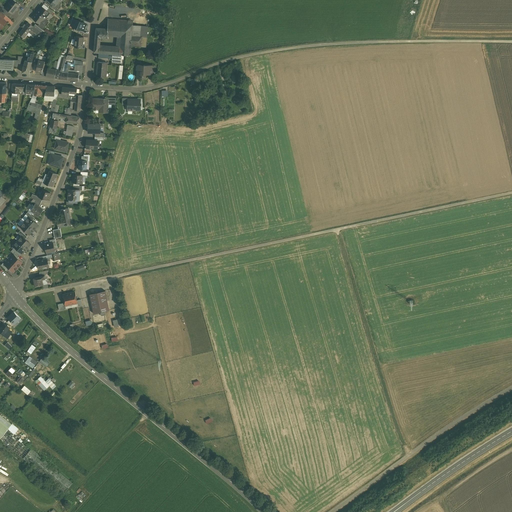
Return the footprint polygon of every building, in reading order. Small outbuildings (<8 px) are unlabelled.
[(12,0),(11,0),(5,8),(8,10),(13,14),(20,5),(12,0)] [(58,0),(54,5),(47,0),(46,0),(45,2),(56,10),(58,10),(61,6),(60,5),(60,4),(61,3),(61,2),(60,1),(59,1),(58,0)] [(5,8),(2,5),(0,7),(0,11),(4,15),(8,10),(5,8)] [(47,10),(42,6),(39,9),(36,12),(40,15),(44,19),(47,15),(47,16),(50,13),(47,10)] [(44,19),(40,15),(36,12),(32,18),(39,23),(43,26),(46,23),(43,21),(45,19),(44,19)] [(81,22),(74,19),(71,26),(75,28),(80,30),(83,31),(85,24),(81,22)] [(28,23),(19,34),(24,38),(28,32),(35,37),(39,32),(37,31),(33,27),(33,26),(28,23)] [(121,25),(108,24),(107,29),(108,29),(108,34),(120,35),(121,25)] [(128,25),(121,25),(120,35),(119,49),(119,55),(130,55),(131,46),(131,35),(132,25),(128,25)] [(148,27),(132,25),(131,35),(142,36),(142,37),(146,38),(148,27)] [(107,29),(96,28),(95,41),(99,42),(100,38),(107,38),(108,34),(108,29),(107,29)] [(142,36),(131,35),(131,46),(141,47),(142,37),(142,36)] [(83,41),(76,40),(75,39),(74,47),(84,49),(84,45),(82,45),(83,41)] [(116,48),(99,47),(99,42),(95,41),(94,53),(99,53),(105,54),(109,54),(113,54),(119,55),(119,49),(117,48),(116,48)] [(14,60),(0,59),(0,68),(3,68),(8,69),(8,70),(13,70),(13,66),(14,60)] [(37,65),(36,71),(42,73),(43,68),(45,62),(38,60),(37,65)] [(27,61),(25,61),(22,72),(29,74),(30,70),(32,62),(27,61)] [(107,63),(98,62),(96,76),(106,77),(106,72),(107,63)] [(144,65),(143,66),(140,66),(140,71),(138,71),(137,78),(142,78),(143,79),(145,78),(145,74),(148,74),(148,67),(148,65),(144,65)] [(48,69),(46,76),(54,78),(56,70),(54,70),(48,69)] [(79,74),(68,73),(68,80),(78,81),(78,79),(79,74)] [(27,84),(13,83),(12,89),(12,96),(18,97),(19,88),(23,88),(23,90),(26,90),(27,84)] [(35,85),(27,84),(26,90),(26,93),(33,94),(35,85)] [(47,86),(35,85),(33,94),(33,96),(32,97),(36,98),(37,95),(40,96),(41,90),(46,91),(47,86)] [(55,87),(47,86),(46,91),(45,95),(51,95),(54,95),(55,87)] [(70,88),(62,87),(62,94),(65,94),(68,95),(69,95),(69,93),(70,88)] [(76,97),(74,97),(70,96),(69,99),(71,99),(71,102),(76,102),(75,110),(80,111),(82,95),(77,95),(76,97)] [(103,99),(94,99),(93,109),(99,109),(99,112),(108,112),(108,104),(108,100),(103,100),(103,99)] [(128,99),(128,104),(128,110),(140,110),(140,101),(135,100),(135,99),(128,99)] [(42,106),(30,101),(27,108),(27,110),(34,112),(36,107),(39,108),(41,109),(42,106)] [(79,117),(72,116),(71,122),(74,123),(74,124),(77,125),(78,123),(79,124),(79,117)] [(100,125),(88,125),(88,134),(95,134),(100,134),(100,133),(100,125)] [(60,141),(57,140),(55,149),(66,152),(69,143),(60,141)] [(98,141),(87,140),(86,148),(98,149),(98,141)] [(49,164),(61,166),(63,157),(54,155),(51,155),(49,164)] [(48,175),(44,183),(52,187),(54,182),(53,182),(56,175),(49,172),(48,175)] [(80,175),(73,174),(72,182),(76,182),(76,183),(82,183),(82,175),(80,175)] [(73,189),(69,189),(69,190),(68,199),(79,200),(79,190),(73,189)] [(40,197),(42,198),(47,200),(50,193),(43,190),(40,197)] [(19,204),(21,202),(25,197),(22,194),(20,193),(15,200),(16,202),(16,201),(19,204)] [(40,197),(32,194),(31,197),(33,199),(33,198),(36,200),(40,203),(42,198),(40,197)] [(35,204),(33,206),(32,205),(29,209),(31,211),(35,213),(34,214),(38,216),(38,215),(39,216),(43,209),(41,208),(41,207),(39,206),(35,204)] [(64,209),(60,210),(62,219),(57,220),(58,226),(70,224),(69,218),(70,218),(68,208),(64,209)] [(34,218),(28,212),(26,214),(29,217),(33,220),(34,218)] [(33,220),(29,217),(25,222),(34,230),(36,228),(36,227),(38,225),(33,220)] [(25,222),(20,227),(29,234),(32,232),(34,230),(25,222)] [(60,229),(53,230),(55,238),(62,236),(60,229)] [(27,236),(20,230),(18,233),(21,236),(22,236),(25,238),(27,236)] [(25,238),(22,236),(21,236),(17,241),(27,249),(29,246),(28,246),(31,244),(25,238)] [(27,249),(17,241),(13,246),(15,247),(21,253),(22,253),(24,251),(25,251),(27,249)] [(50,243),(44,244),(46,253),(55,251),(53,242),(50,243)] [(21,253),(15,247),(13,249),(19,255),(21,253)] [(19,255),(13,249),(11,251),(14,254),(18,257),(19,255)] [(18,257),(14,254),(9,259),(18,267),(19,266),(22,262),(18,257)] [(37,260),(39,269),(49,267),(47,258),(43,259),(37,260)] [(18,267),(9,259),(5,265),(9,268),(13,272),(17,268),(18,267)] [(44,275),(33,278),(35,286),(43,285),(42,279),(45,279),(44,275)] [(75,292),(63,295),(65,303),(66,308),(78,306),(77,300),(75,292)] [(101,292),(90,294),(94,314),(105,311),(101,292)] [(14,324),(20,319),(14,312),(8,318),(10,320),(14,324)] [(7,325),(4,323),(0,328),(0,331),(0,332),(0,333),(8,338),(11,334),(6,331),(9,327),(7,325)] [(27,353),(30,355),(35,348),(32,345),(27,353)] [(37,362),(30,357),(25,363),(33,368),(37,362)] [(34,368),(38,371),(44,364),(40,361),(34,368)] [(41,377),(36,381),(44,390),(49,386),(45,382),(41,377)] [(0,437),(8,429),(11,424),(0,414),(0,437)] [(19,431),(11,424),(8,429),(15,435),(19,431)] [(8,429),(0,437),(0,439),(64,493),(73,483),(15,435),(8,429)]
